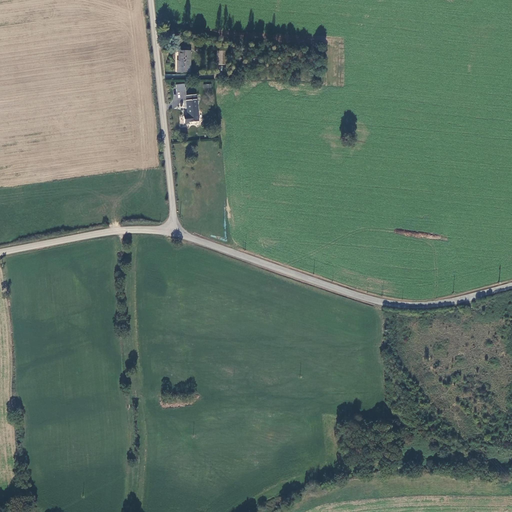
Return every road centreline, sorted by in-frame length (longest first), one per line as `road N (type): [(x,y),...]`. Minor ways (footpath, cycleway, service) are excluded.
road 1 (tertiary): [(168,227),(392,304),(446,302),(511,285)]
road 2 (tertiary): [(168,227),(174,212),(151,0)]
road 3 (tertiary): [(0,253),(168,227)]
